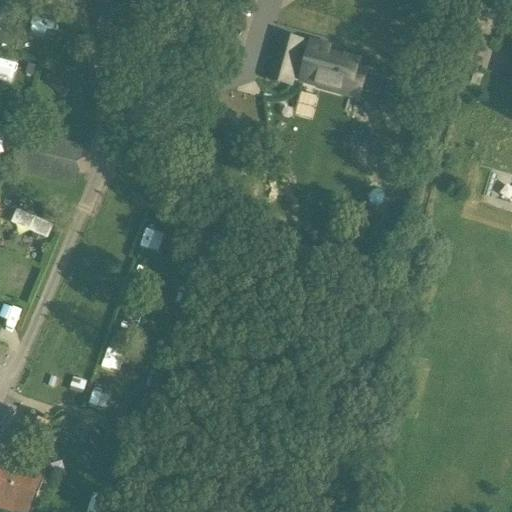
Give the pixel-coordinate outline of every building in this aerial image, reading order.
[(18,41),(59,60),(67,43),(26,24),(18,41)] [(128,40),(124,53),(132,56),(137,42),(128,40)] [(274,60),(269,79),(291,85),(294,74),(304,77),(304,78),(320,83),(319,87),(335,92),(336,87),(357,93),(363,72),(354,69),(356,59),(312,47),(311,52),(300,49),(302,44),(284,40),(278,61),(274,60)] [(30,63),(26,74),(34,76),(37,66),(30,63)] [(511,82),(506,80),(481,162),(511,171),(511,82)] [(264,114),(255,117),(257,124),(266,121),(264,114)] [(7,129),(4,139),(14,142),(17,132),(7,129)] [(25,131),(15,169),(75,184),(84,146),(25,131)] [(7,194),(3,205),(12,209),(17,198),(7,194)] [(129,240),(147,246),(155,225),(136,219),(129,240)] [(102,330),(117,336),(126,312),(111,306),(102,330)] [(91,361),(107,365),(111,351),(95,347),(91,361)] [(73,379),(70,390),(82,393),(85,382),(73,379)] [(29,416),(18,446),(35,452),(46,422),(29,416)] [(0,455),(0,506),(14,511),(32,511),(47,473),(0,455)]
